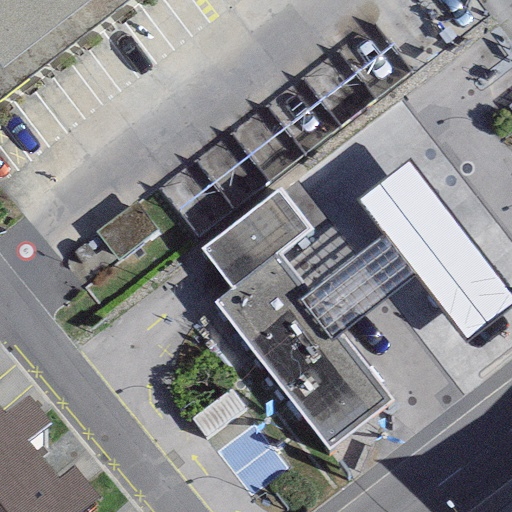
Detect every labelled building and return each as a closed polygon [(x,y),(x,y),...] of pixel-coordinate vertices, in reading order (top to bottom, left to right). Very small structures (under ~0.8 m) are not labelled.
[(0,0),(0,94),(122,0),(0,0)] [(157,182),(198,237),(412,75),(371,17),(157,182)] [(511,297),(409,164),(357,205),(385,239),(416,279),(466,345),(511,309),(511,297)] [(282,192),(201,253),(232,293),(282,255),(313,232),(282,192)] [(416,279),(385,239),(313,295),(344,335),(416,279)] [(232,293),(214,306),(330,455),(397,404),(344,335),(313,295),(282,255),(232,293)] [(0,511),(97,511),(73,482),(58,495),(26,456),(49,437),(28,411),(5,430),(0,424),(0,511)]
